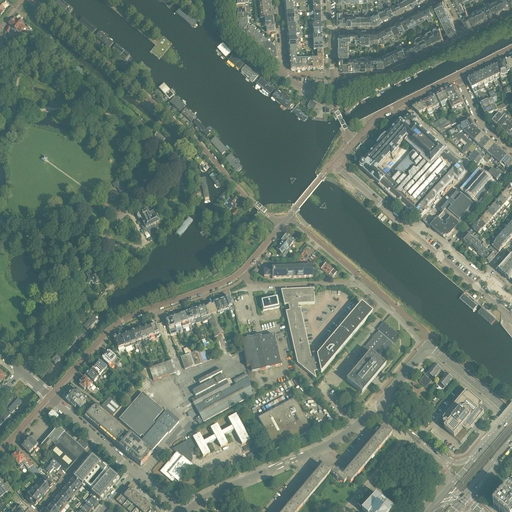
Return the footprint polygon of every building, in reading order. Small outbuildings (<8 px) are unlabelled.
[(55,4),(69,15),(73,10),(61,0),(58,0),(56,2),(55,4)] [(363,0),(363,2),(367,2),(367,9),(370,9),(371,8),(372,7),(371,6),(369,1),(368,0),(363,0)] [(387,8),(390,15),(394,13),(389,3),(387,0),(385,1),(388,7),(387,8)] [(397,0),(402,9),(406,7),(403,0),(400,1),(399,0),(397,0)] [(434,4),(437,10),(445,6),(444,4),(442,0),(434,4)] [(497,0),(495,1),(500,11),(502,10),(505,8),(501,0),(500,0),(498,1),(497,0)] [(501,0),(505,8),(508,7),(511,6),(507,0),(501,0)] [(490,5),(495,14),(497,13),(500,11),(495,1),(490,4),(491,5),(490,5)] [(389,3),(394,13),(398,11),(395,4),(392,5),(391,2),(389,3)] [(455,4),(459,12),(466,9),(464,5),(462,5),(460,2),(455,4)] [(380,4),(386,17),(390,15),(387,8),(384,9),(381,3),(380,4)] [(260,20),(273,19),(272,8),(271,8),(270,5),(272,4),(259,5),(260,20)] [(378,12),(382,19),(386,17),(380,4),(377,5),(380,11),(378,12)] [(481,8),(479,9),(484,19),(486,18),(489,16),(484,6),(483,5),(482,6),(482,7),(481,7),(481,8)] [(487,5),(484,6),(489,16),(492,15),(491,15),(495,14),(490,5),(487,7),(487,5)] [(177,6),(175,9),(185,17),(187,14),(177,6)] [(437,16),(439,15),(447,11),(446,8),(445,6),(437,10),(435,11),(437,16)] [(371,8),(378,21),(382,19),(378,12),(377,9),(374,11),(373,7),(372,7),(371,8)] [(432,12),(429,7),(425,9),(432,23),(433,22),(434,22),(433,19),(431,16),(433,15),(432,12)] [(469,7),(466,9),(459,12),(466,26),(466,27),(468,28),(468,27),(473,24),(469,16),(466,9),(469,8),(469,7)] [(370,15),(374,23),(378,21),(371,8),(370,9),(372,12),(371,12),(371,13),(369,14),(370,15)] [(357,9),(356,9),(356,24),(365,24),(365,9),(363,9),(363,16),(358,16),(358,9),(357,9)] [(425,9),(421,11),(425,19),(427,18),(430,24),(432,23),(425,9)] [(474,12),(479,22),(482,20),(484,19),(479,9),(477,10),(474,11),(474,12)] [(421,11),(417,13),(424,26),(426,26),(423,20),(425,19),(421,11)] [(441,21),(442,20),(450,16),(449,14),(447,11),(439,15),(440,18),(439,18),(441,21)] [(472,14),(469,16),(473,24),(476,23),(479,22),(474,12),(472,13),(472,14)] [(417,13),(413,15),(417,23),(418,25),(420,24),(422,28),(424,26),(417,13)] [(187,15),(185,18),(195,25),(197,23),(187,15)] [(413,15),(409,17),(416,30),(418,29),(415,24),(417,23),(413,15)] [(442,20),(445,25),(453,21),(451,18),(450,16),(442,20)] [(409,17),(405,19),(409,27),(411,26),(413,29),(414,31),(416,30),(409,17)] [(16,31),(21,25),(22,23),(19,21),(18,21),(15,18),(12,21),(9,24),(13,28),(11,30),(14,33),(16,31)] [(78,23),(92,35),(96,29),(91,25),(83,18),(78,23)] [(401,21),(406,31),(408,35),(410,34),(407,28),(409,27),(405,19),(401,21)] [(401,21),(397,23),(402,33),(406,31),(401,21)] [(445,25),(447,31),(455,27),(454,24),(453,21),(445,25)] [(397,23),(390,26),(394,34),(397,40),(399,39),(398,35),(400,34),(402,33),(397,23)] [(242,34),(246,37),(254,28),(257,25),(256,24),(251,26),(252,27),(250,29),(247,27),(242,34)] [(21,25),(16,31),(20,34),(25,28),(21,25)] [(238,31),(242,34),(247,27),(247,25),(238,26),(238,31)] [(254,28),(246,37),(249,40),(255,33),(253,32),(256,29),(258,27),(257,25),(254,28)] [(390,26),(386,28),(393,42),(395,41),(394,38),(392,35),(394,34),(390,26)] [(443,35),(439,28),(439,27),(436,28),(436,27),(434,28),(434,27),(434,28),(434,27),(433,28),(433,30),(439,41),(441,40),(444,39),(443,35)] [(447,31),(448,32),(450,36),(458,32),(456,29),(455,27),(447,31)] [(386,28),(382,30),(386,38),(388,37),(391,43),(393,42),(386,28)] [(253,44),(259,37),(257,35),(259,32),(261,30),(260,30),(259,29),(258,31),(257,31),(255,33),(249,40),(251,42),(251,43),(253,44)] [(275,37),(274,29),(266,29),(266,34),(266,35),(269,37),(270,39),(275,39),(275,37)] [(428,30),(427,30),(434,44),(439,41),(433,30),(431,31),(431,29),(429,30),(428,30)] [(425,34),(423,35),(429,46),(434,44),(427,30),(426,31),(427,31),(426,31),(425,32),(425,34)] [(100,31),(95,37),(109,49),(114,42),(107,37),(104,34),(100,31)] [(259,37),(253,44),(257,47),(263,40),(264,39),(265,38),(263,36),(264,34),(263,32),(260,35),(259,37)] [(413,39),(419,51),(421,50),(424,49),(417,35),(416,36),(416,37),(415,37),(416,40),(414,41),(413,39)] [(418,35),(417,35),(424,49),(425,48),(426,48),(428,48),(427,47),(429,46),(423,35),(421,36),(420,35),(418,35)] [(261,50),(269,40),(270,39),(269,37),(267,39),(265,42),(263,40),(257,47),(259,48),(259,49),(260,50),(261,50)] [(419,51),(413,39),(412,38),(409,39),(411,43),(411,45),(409,46),(413,54),(419,51)] [(261,50),(263,51),(262,52),(264,54),(265,53),(265,54),(273,44),(269,40),(261,50)] [(402,45),(402,47),(408,57),(410,56),(413,54),(409,46),(407,42),(406,43),(406,42),(402,44),(402,45)] [(110,50),(126,62),(131,56),(116,43),(110,50)] [(231,54),(223,43),(217,49),(218,51),(217,51),(224,60),(231,54)] [(265,54),(269,57),(274,50),(275,48),(273,47),(275,45),(273,44),(265,54)] [(402,47),(397,49),(402,59),(403,59),(403,60),(406,59),(405,58),(408,57),(402,47)] [(274,50),(269,57),(274,61),(275,61),(277,60),(276,49),(275,48),(274,50)] [(397,49),(392,52),(397,62),(402,59),(397,49)] [(392,52),(386,55),(391,65),(397,62),(392,52)] [(383,58),(385,68),(391,65),(386,55),(384,56),(383,55),(382,56),(383,58)] [(244,65),(233,56),(228,62),(239,71),(244,65)] [(383,58),(377,58),(378,68),(382,68),(384,68),(385,68),(383,58)] [(498,65),(500,78),(500,79),(506,78),(503,62),(498,65)] [(490,69),(496,80),(500,78),(498,65),(497,65),(495,66),(493,67),(490,69)] [(245,66),(240,72),(253,83),(258,77),(245,66)] [(484,71),(490,83),(494,81),(496,86),(498,85),(496,80),(490,69),(488,70),(484,71)] [(480,74),(479,74),(485,87),(486,87),(485,86),(488,84),(489,86),(491,89),(492,88),(490,83),(484,71),(482,73),(481,72),(479,73),(480,74)] [(473,77),(479,89),(483,87),(484,89),(485,92),(487,95),(489,94),(487,91),(485,87),(479,74),(478,74),(477,74),(477,75),(473,77)] [(476,98),(479,97),(480,100),(484,98),(479,89),(473,77),(471,78),(468,80),(467,80),(474,94),(476,98)] [(269,96),(274,90),(261,79),(257,85),(269,96)] [(164,83),(158,88),(169,101),(175,96),(174,95),(170,90),(164,83)] [(444,92),(443,93),(449,105),(453,113),(464,107),(462,102),(454,87),(448,90),(447,91),(446,91),(445,91),(445,92),(444,92)] [(503,91),(506,105),(506,107),(507,107),(511,106),(511,94),(511,89),(508,90),(503,91)] [(276,91),(272,97),(287,109),(291,103),(276,91)] [(440,94),(436,96),(442,110),(447,108),(446,106),(449,105),(443,93),(442,92),(441,93),(440,94)] [(176,97),(176,98),(184,105),(185,105),(186,104),(186,103),(178,96),(177,96),(176,97)] [(433,98),(428,100),(433,109),(439,106),(440,108),(439,109),(440,110),(441,111),(442,110),(436,96),(435,97),(434,97),(433,97),(433,98)] [(173,100),(173,102),(181,109),(182,109),(183,107),(183,106),(175,99),(174,99),(173,100)] [(348,105),(349,107),(350,107),(359,102),(360,101),(359,99),(358,99),(348,104),(348,105)] [(480,105),(483,111),(495,106),(492,99),(488,101),(489,102),(488,102),(488,101),(486,102),(480,105)] [(428,100),(423,103),(428,114),(434,112),(433,109),(428,100)] [(170,105),(178,112),(179,112),(180,111),(180,109),(172,102),(171,103),(170,104),(170,105)] [(428,114),(423,103),(412,108),(422,117),(428,114)] [(495,106),(483,111),(486,117),(494,114),(493,113),(494,112),(494,113),(498,112),(507,107),(506,107),(506,105),(497,110),(495,106)] [(297,107),(293,111),(304,122),(308,118),(297,107)] [(181,113),(191,123),(193,120),(192,118),(193,116),(190,112),(189,110),(188,109),(187,110),(186,109),(181,113)] [(492,123),(496,127),(505,117),(501,114),(500,116),(499,115),(492,123)] [(419,219),(419,218),(419,219),(423,214),(426,211),(424,208),(454,175),(458,178),(466,169),(445,150),(424,132),(424,131),(421,129),(416,125),(413,123),(416,121),(417,121),(417,120),(417,119),(417,118),(417,117),(416,116),(415,116),(414,115),(401,122),(387,137),(386,137),(383,140),(381,142),(378,145),(379,146),(367,159),(366,161),(365,161),(365,162),(363,163),(363,164),(362,164),(361,164),(361,165),(360,166),(360,167),(360,168),(361,168),(361,169),(362,169),(362,170),(363,170),(364,170),(365,171),(365,172),(371,176),(371,177),(374,179),(375,180),(380,185),(380,184),(386,189),(387,190),(396,198),(395,198),(404,206),(419,219)] [(496,127),(501,131),(510,121),(508,116),(507,116),(506,117),(505,117),(496,127)] [(193,123),(207,137),(210,134),(206,129),(200,124),(196,120),(193,123)] [(435,127),(434,128),(442,135),(444,134),(447,133),(444,128),(451,125),(449,121),(449,120),(447,121),(441,124),(440,125),(435,127)] [(448,134),(450,138),(474,127),(471,121),(447,133),(444,134),(445,136),(448,134)] [(501,131),(505,135),(511,127),(511,122),(510,121),(501,131)] [(465,153),(468,150),(470,148),(482,134),(474,127),(450,138),(449,139),(465,153)] [(159,142),(161,144),(165,140),(158,134),(157,134),(155,132),(150,138),(158,144),(159,142)] [(468,150),(472,154),(475,151),(477,149),(478,148),(487,138),(482,134),(470,148),(468,150)] [(222,155),(228,150),(225,147),(216,136),(210,142),(222,155)] [(477,149),(481,153),(491,142),(487,138),(478,148),(477,149)] [(480,155),(473,162),(476,165),(477,166),(483,159),(495,146),(491,142),(481,153),(485,156),(483,158),(480,155)] [(490,160),(500,149),(495,146),(483,159),(488,163),(490,160)] [(490,160),(498,167),(507,156),(500,149),(490,160)] [(469,159),(473,162),(480,155),(475,151),(472,154),(469,159)] [(233,169),(236,172),(242,167),(231,153),(224,159),(233,169)] [(198,156),(195,159),(201,166),(206,172),(209,169),(198,156)] [(498,167),(494,171),(498,175),(511,160),(507,156),(498,167)] [(511,160),(498,175),(501,178),(508,170),(511,165),(511,160)] [(498,175),(494,171),(491,168),(487,173),(486,173),(497,182),(499,180),(500,180),(501,179),(501,178),(498,175)] [(442,214),(443,214),(444,212),(459,225),(469,213),(470,213),(478,204),(495,185),(494,185),(480,172),(481,172),(480,171),(474,177),(472,179),(462,191),(460,193),(455,190),(438,209),(442,214)] [(209,176),(218,188),(219,188),(220,188),(223,189),(222,187),(222,186),(222,185),(214,176),(213,174),(209,176)] [(202,189),(204,201),(210,200),(205,178),(200,179),(202,189)] [(116,187),(121,195),(128,191),(120,179),(116,182),(118,186),(116,187)] [(509,194),(508,192),(507,190),(501,196),(501,197),(508,203),(509,201),(511,203),(511,199),(511,197),(509,194)] [(227,195),(228,194),(226,191),(216,201),(219,204),(227,195)] [(507,204),(508,203),(501,197),(497,200),(497,201),(504,207),(507,209),(509,206),(507,204)] [(231,201),(230,200),(229,199),(223,205),(230,211),(231,209),(234,211),(235,209),(234,208),(236,206),(236,205),(238,203),(237,201),(234,198),(231,201)] [(503,208),(504,207),(497,201),(495,203),(493,205),(501,211),(500,211),(503,213),(505,210),(503,208)] [(497,215),(499,217),(501,216),(502,217),(504,214),(503,213),(500,211),(501,211),(493,205),(490,209),(490,208),(490,209),(497,215)] [(153,212),(150,214),(149,214),(147,211),(145,207),(139,209),(140,212),(141,213),(139,215),(138,215),(137,216),(137,217),(137,218),(138,219),(139,219),(139,220),(140,220),(141,219),(143,224),(142,225),(141,226),(144,232),(146,232),(148,231),(150,235),(158,231),(154,225),(160,222),(157,216),(155,217),(153,212)] [(496,221),(499,217),(497,215),(490,209),(488,211),(486,213),(494,219),(493,219),(496,221)] [(444,212),(443,214),(431,227),(444,238),(447,238),(448,238),(459,225),(444,212)] [(492,221),(493,219),(494,219),(486,213),(483,217),(490,223),(492,225),(494,223),(492,221)] [(182,226),(178,231),(176,234),(178,236),(180,237),(190,225),(193,221),(189,217),(182,226)] [(489,224),(490,223),(483,217),(480,219),(479,221),(486,227),(491,232),(493,230),(490,227),(491,227),(489,224)] [(485,228),(486,227),(479,221),(475,225),(484,233),(485,234),(487,231),(485,228)] [(481,237),(484,233),(475,225),(472,229),(481,237)] [(500,232),(503,234),(510,240),(511,237),(511,234),(506,230),(505,232),(502,229),(500,232)] [(462,240),(465,244),(471,237),(473,235),(473,234),(471,232),(473,231),(471,230),(462,240)] [(496,236),(499,238),(506,244),(510,240),(503,234),(501,236),(499,233),(496,236)] [(281,241),(283,242),(289,248),(294,242),(286,235),(281,241)] [(475,237),(473,235),(471,237),(465,244),(470,247),(475,240),(477,238),(476,236),(475,237)] [(493,240),(496,243),(503,249),(506,244),(499,238),(498,240),(495,237),(493,240)] [(475,240),(470,247),(471,248),(474,250),(475,248),(479,244),(481,242),(477,239),(475,240)] [(475,248),(474,250),(478,254),(482,248),(487,243),(486,241),(485,241),(486,241),(483,239),(483,240),(481,241),(484,243),(481,246),(479,244),(475,248)] [(283,242),(279,246),(287,253),(291,249),(289,248),(283,242)] [(482,248),(478,254),(482,257),(487,251),(486,249),(490,245),(487,243),(482,248)] [(503,249),(496,243),(492,247),(499,253),(503,249)] [(287,253),(279,246),(276,250),(281,254),(280,255),(283,258),(284,258),(287,254),(287,253)] [(48,247),(45,248),(41,250),(43,258),(51,255),(48,247)] [(491,254),(486,261),(489,264),(495,257),(493,256),(495,254),(497,255),(498,253),(494,250),(493,252),(491,254)] [(482,257),(486,261),(491,254),(487,251),(482,257)] [(510,280),(511,281),(511,256),(511,257),(509,259),(509,260),(507,262),(506,263),(504,265),(504,266),(502,268),(501,268),(499,271),(498,271),(502,275),(503,275),(505,277),(509,280),(509,281),(510,280)] [(321,269),(332,278),(336,272),(325,264),(321,269)] [(272,279),(313,278),(312,267),(271,268),(271,270),(264,270),(264,278),(272,277),(272,279)] [(86,274),(90,282),(91,281),(93,285),(95,284),(97,284),(98,284),(99,282),(96,275),(92,276),(90,272),(86,274)] [(314,373),(311,360),(308,346),(310,345),(311,344),(311,343),(310,343),(309,343),(308,343),(305,330),(306,330),(307,329),(307,328),(307,327),(306,327),(304,327),(300,309),(298,310),(298,308),(299,308),(299,306),(298,306),(298,305),(314,304),(314,290),(281,291),(284,306),(288,306),(289,312),(285,312),(297,364),(316,380),(314,373)] [(478,305),(464,294),(460,299),(474,310),(478,305)] [(225,299),(224,299),(228,310),(230,309),(231,311),(233,311),(232,307),(231,304),(232,304),(231,301),(230,301),(230,297),(228,298),(227,297),(225,298),(225,299)] [(260,301),(262,310),(263,312),(279,308),(277,300),(277,297),(260,301)] [(222,300),(219,301),(223,314),(227,312),(226,311),(228,310),(224,299),(222,300)] [(213,303),(214,305),(217,314),(219,313),(219,315),(223,314),(219,301),(216,302),(215,302),(213,303)] [(313,360),(311,360),(314,373),(320,371),(320,374),(368,318),(367,318),(372,313),(368,309),(361,303),(342,326),(340,325),(340,324),(339,325),(338,325),(338,326),(339,327),(340,328),(331,338),(330,337),(329,337),(328,337),(328,338),(328,339),(330,340),(316,356),(317,359),(315,360),(315,359),(313,359),(313,360)] [(208,317),(209,320),(215,337),(224,334),(217,314),(214,305),(208,306),(204,308),(208,317)] [(205,321),(209,320),(208,317),(204,308),(202,307),(201,306),(200,307),(199,308),(198,308),(197,308),(197,309),(201,320),(202,323),(205,322),(205,321)] [(496,319),(482,308),(478,313),(492,324),(496,319)] [(199,321),(201,320),(197,309),(194,310),(193,310),(191,310),(195,322),(198,321),(198,320),(199,321)] [(195,324),(195,322),(191,310),(188,311),(188,312),(184,313),(188,325),(189,325),(191,324),(192,325),(195,324)] [(178,316),(182,327),(183,329),(189,327),(189,325),(188,325),(184,313),(182,314),(181,314),(179,314),(179,315),(178,316)] [(94,315),(93,316),(83,327),(87,331),(90,328),(92,329),(99,321),(97,319),(98,318),(94,315)] [(182,327),(178,316),(178,315),(176,316),(176,317),(174,316),(172,317),(173,317),(172,318),(176,329),(180,328),(180,330),(183,329),(182,327)] [(177,333),(176,329),(172,318),(169,319),(167,320),(166,322),(169,332),(174,330),(175,334),(177,333)] [(425,321),(433,328),(434,328),(435,327),(435,326),(427,319),(426,319),(425,320),(425,321)] [(399,339),(399,334),(384,322),(377,330),(379,331),(355,359),(361,363),(346,380),(362,393),(386,365),(381,361),(399,339)] [(150,326),(154,338),(156,342),(158,341),(157,338),(160,336),(156,325),(155,324),(152,325),(150,326)] [(144,328),(149,340),(150,344),(152,343),(151,340),(154,338),(150,326),(146,328),(146,327),(144,328)] [(138,330),(143,342),(146,351),(149,350),(148,347),(147,348),(145,342),(149,340),(144,328),(140,330),(140,329),(138,330)] [(68,353),(85,335),(79,330),(63,348),(68,353)] [(132,332),(138,348),(140,354),(143,353),(139,344),(143,342),(138,330),(134,332),(132,332)] [(136,349),(138,348),(132,332),(131,333),(127,334),(131,346),(135,345),(136,349)] [(133,350),(131,346),(127,334),(125,335),(121,336),(124,347),(125,349),(126,350),(126,351),(130,350),(130,351),(133,350)] [(262,336),(258,336),(241,340),(247,368),(250,367),(252,373),(259,371),(265,370),(281,366),(274,335),(262,338),(262,336)] [(125,349),(124,347),(121,336),(118,337),(118,338),(115,338),(114,338),(114,339),(114,340),(115,340),(118,349),(119,352),(126,350),(125,349)] [(192,353),(186,356),(180,358),(185,370),(194,366),(203,363),(198,351),(192,353)] [(104,356),(115,365),(118,368),(120,366),(115,362),(117,359),(108,352),(107,352),(106,353),(106,354),(104,356)] [(53,361),(53,362),(54,363),(55,363),(63,355),(63,354),(62,353),(60,353),(53,361)] [(115,365),(104,356),(103,357),(102,357),(101,358),(101,360),(109,367),(111,369),(114,366),(115,365)] [(164,364),(165,366),(168,376),(177,372),(173,361),(172,361),(164,364)] [(96,365),(96,366),(105,373),(108,369),(99,362),(98,363),(97,363),(96,365)] [(149,369),(153,381),(168,376),(163,364),(149,369)] [(430,376),(438,367),(434,364),(422,379),(419,383),(422,385),(428,378),(429,376),(430,376)] [(41,373),(42,375),(43,376),(44,375),(51,368),(51,366),(50,365),(48,365),(41,373)] [(105,373),(96,366),(95,366),(94,366),(93,367),(93,368),(93,369),(93,368),(91,370),(100,378),(105,373)] [(441,370),(438,367),(430,376),(433,379),(441,370)] [(86,377),(93,382),(97,385),(99,382),(98,381),(100,379),(91,371),(89,373),(88,372),(85,376),(86,377)] [(140,372),(140,373),(137,376),(144,382),(147,379),(140,372)] [(437,385),(440,388),(449,377),(446,374),(437,385)] [(297,378),(307,386),(309,383),(300,375),(297,378)] [(93,382),(86,377),(85,378),(84,378),(83,378),(82,379),(82,380),(80,383),(81,384),(80,386),(84,390),(86,388),(89,391),(94,386),(91,384),(93,382)] [(449,377),(440,388),(443,390),(445,387),(446,388),(453,380),(449,377)] [(231,388),(225,391),(234,406),(252,396),(249,378),(236,385),(231,388)] [(428,378),(422,385),(426,388),(432,381),(428,378)] [(225,391),(231,388),(226,381),(191,400),(195,407),(225,391)] [(66,401),(74,408),(75,408),(76,406),(80,410),(80,409),(83,406),(86,403),(82,400),(83,398),(79,395),(80,393),(76,390),(75,391),(74,390),(70,394),(70,393),(68,395),(69,395),(66,399),(66,401)] [(198,418),(202,422),(202,421),(203,423),(234,406),(225,391),(195,407),(201,417),(198,418)] [(439,424),(455,438),(460,442),(470,430),(476,424),(488,409),(467,392),(439,424)] [(141,442),(152,451),(153,450),(154,449),(155,448),(156,448),(155,448),(157,446),(157,445),(158,444),(159,444),(160,443),(161,442),(162,441),(162,440),(163,439),(164,438),(165,437),(166,435),(166,436),(167,435),(167,434),(169,434),(179,423),(179,421),(167,412),(166,412),(164,414),(162,412),(163,411),(142,393),(119,420),(140,438),(141,436),(144,438),(141,442)] [(101,407),(113,417),(121,407),(110,397),(101,407)] [(258,418),(258,419),(275,451),(311,431),(294,399),(258,418)] [(90,406),(86,403),(83,406),(90,411),(97,404),(94,401),(90,406)] [(10,410),(10,411),(12,412),(13,412),(20,404),(20,403),(19,402),(18,402),(10,410)] [(252,407),(250,402),(243,406),(245,411),(252,407)] [(128,455),(128,456),(132,452),(144,463),(153,452),(152,451),(141,442),(113,417),(101,407),(99,405),(98,405),(97,404),(90,411),(88,413),(95,419),(91,423),(93,425),(98,420),(101,423),(106,426),(109,430),(113,433),(117,437),(121,440),(125,443),(130,448),(125,453),(126,454),(127,456),(128,455)] [(48,416),(52,419),(58,424),(59,423),(59,422),(61,420),(52,412),(48,416)] [(95,419),(88,413),(84,418),(91,423),(95,419)] [(0,420),(0,424),(1,425),(8,417),(8,415),(7,414),(6,414),(0,420)] [(214,436),(216,440),(217,441),(220,447),(220,448),(227,444),(223,437),(223,436),(234,430),(234,431),(238,438),(242,445),(241,445),(242,445),(250,441),(249,440),(246,434),(245,434),(242,427),(242,426),(241,425),(240,424),(240,423),(239,422),(236,416),(236,415),(228,419),(228,420),(232,426),(232,427),(221,433),(221,432),(217,426),(217,425),(210,429),(211,429),(214,436)] [(98,420),(93,425),(96,428),(101,423),(98,420)] [(96,428),(101,432),(106,426),(101,423),(96,428)] [(101,432),(104,435),(109,430),(106,426),(101,432)] [(41,447),(39,448),(40,448),(41,450),(49,456),(50,457),(53,460),(54,461),(55,462),(58,464),(58,465),(66,472),(85,450),(76,443),(60,428),(59,427),(58,427),(49,437),(41,446),(41,447)] [(384,427),(373,439),(382,446),(392,434),(384,427)] [(104,435),(109,439),(113,433),(109,430),(104,435)] [(109,439),(112,442),(117,437),(113,433),(109,439)] [(216,440),(214,436),(204,442),(203,442),(199,435),(200,435),(199,435),(172,449),(176,453),(160,472),(172,482),(174,479),(178,483),(178,482),(180,479),(181,480),(181,479),(182,477),(183,477),(185,474),(185,475),(185,474),(187,472),(187,471),(189,469),(190,469),(189,469),(192,466),(189,463),(190,462),(190,461),(190,460),(190,459),(190,458),(190,457),(190,456),(190,455),(199,450),(203,457),(210,453),(209,453),(206,447),(205,446),(216,440)] [(112,442),(116,445),(121,440),(117,437),(112,442)] [(26,442),(26,443),(35,452),(37,450),(35,448),(37,445),(34,441),(30,438),(29,440),(28,440),(26,441),(26,442)] [(80,438),(76,443),(85,450),(89,446),(80,438)] [(373,439),(363,451),(371,459),(382,446),(373,439)] [(116,445),(120,449),(125,443),(121,440),(116,445)] [(22,447),(31,456),(35,452),(26,443),(25,443),(24,444),(24,445),(22,447)] [(120,449),(125,453),(130,448),(125,443),(120,449)] [(363,451),(352,464),(361,471),(371,459),(363,451)] [(132,452),(128,456),(131,458),(140,467),(144,463),(132,452)] [(28,469),(34,477),(36,476),(40,473),(38,471),(33,466),(28,459),(25,461),(23,458),(24,458),(21,455),(19,453),(16,455),(15,454),(13,456),(12,458),(13,458),(11,459),(13,462),(15,461),(19,466),(20,467),(24,464),(28,470),(28,469)] [(82,485),(83,486),(83,487),(84,488),(85,487),(100,469),(103,466),(101,463),(92,456),(89,460),(88,460),(89,460),(89,461),(84,467),(74,479),(82,485)] [(45,469),(45,470),(46,470),(50,474),(55,468),(58,465),(58,464),(55,462),(54,461),(53,460),(52,462),(49,465),(45,469)] [(342,476),(339,474),(336,477),(344,484),(347,480),(350,483),(361,471),(352,464),(342,476)] [(322,465),(312,478),(320,485),(331,472),(329,470),(322,465)] [(332,467),(329,470),(331,472),(336,477),(339,474),(332,467)] [(91,493),(92,494),(99,501),(100,500),(103,497),(103,496),(106,493),(106,492),(109,490),(110,489),(112,486),(113,485),(115,482),(116,481),(118,479),(118,478),(110,471),(109,471),(91,493)] [(50,488),(53,486),(53,485),(53,484),(50,482),(52,480),(49,478),(47,479),(44,477),(40,481),(49,489),(50,489),(50,488)] [(78,491),(79,492),(83,487),(83,486),(82,485),(74,479),(73,478),(72,479),(71,480),(70,481),(70,482),(69,483),(78,491)] [(312,478),(302,490),(310,497),(320,485),(312,478)] [(0,500),(1,502),(15,492),(7,482),(3,485),(0,480),(0,500)] [(37,485),(37,486),(45,493),(47,491),(48,491),(49,490),(49,489),(40,481),(37,485)] [(69,483),(68,484),(67,485),(66,486),(66,487),(65,488),(74,495),(78,491),(69,483)] [(124,492),(122,495),(128,500),(135,493),(134,493),(133,492),(136,488),(131,484),(126,490),(125,490),(124,492)] [(37,486),(33,490),(42,497),(43,497),(44,496),(44,495),(45,493),(37,486)] [(61,492),(72,500),(75,496),(74,495),(65,488),(64,488),(63,489),(63,490),(63,491),(61,492)] [(500,511),(511,511),(511,489),(510,489),(509,488),(508,488),(507,489),(504,493),(503,495),(502,494),(499,498),(499,499),(498,500),(494,504),(495,504),(494,505),(494,506),(495,507),(494,507),(499,511),(499,510),(500,511)] [(28,494),(29,494),(38,502),(40,500),(41,499),(41,498),(42,497),(33,490),(32,489),(28,494)] [(302,490),(291,502),(299,509),(310,497),(302,490)] [(61,492),(60,493),(60,494),(59,494),(58,495),(58,496),(68,505),(71,500),(72,500),(61,492)] [(128,500),(133,504),(139,497),(135,494),(135,493),(128,500)] [(38,502),(29,494),(25,499),(29,502),(28,502),(31,504),(33,505),(34,506),(35,506),(36,506),(38,503),(38,502)] [(88,498),(87,500),(94,507),(99,501),(92,494),(89,497),(90,497),(92,498),(90,500),(88,499),(88,498)] [(378,494),(368,506),(363,511),(392,511),(395,509),(378,494)] [(116,501),(123,507),(128,500),(122,495),(121,495),(116,501)] [(56,499),(55,499),(54,500),(59,504),(64,509),(68,505),(58,496),(57,497),(56,498),(56,499)] [(133,504),(137,508),(143,501),(139,497),(133,504)] [(51,504),(50,505),(58,511),(61,511),(64,509),(59,504),(54,500),(53,502),(52,502),(51,503),(51,504)] [(83,504),(81,506),(88,511),(89,511),(94,507),(87,500),(84,503),(85,503),(86,504),(85,506),(83,505),(83,504)] [(123,507),(127,511),(133,504),(128,500),(123,507)] [(137,508),(142,511),(148,505),(147,505),(143,501),(144,501),(143,501),(137,508)] [(291,502),(282,511),(297,511),(299,509),(291,502)]
